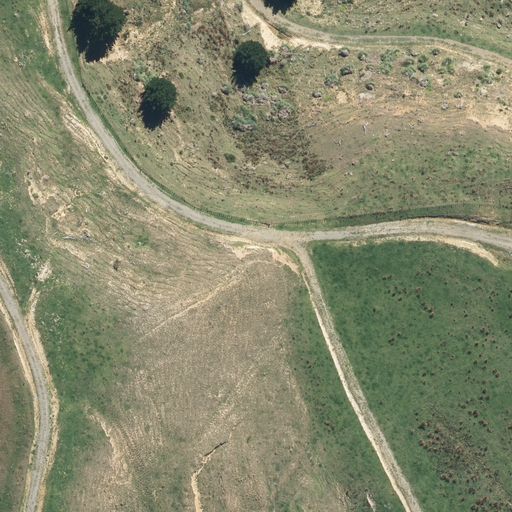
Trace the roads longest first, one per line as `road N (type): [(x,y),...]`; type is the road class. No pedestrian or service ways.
road 1 (track): [(511,273),(432,262),(296,279),(162,243),(93,162),(68,100),(53,0)]
road 2 (track): [(0,309),(48,452),(39,511)]
